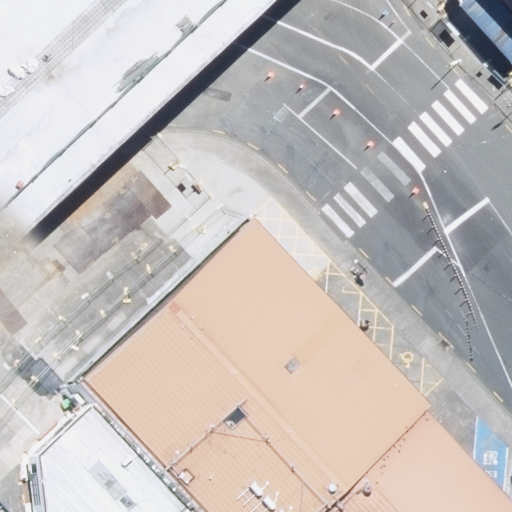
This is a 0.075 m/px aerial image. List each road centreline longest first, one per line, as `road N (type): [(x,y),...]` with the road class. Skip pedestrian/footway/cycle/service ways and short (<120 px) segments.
road 1 (residential): [(511,266),(398,238),(143,2)]
road 2 (primary): [(247,0),(0,241)]
road 3 (residential): [(341,0),(482,151),(511,255)]
